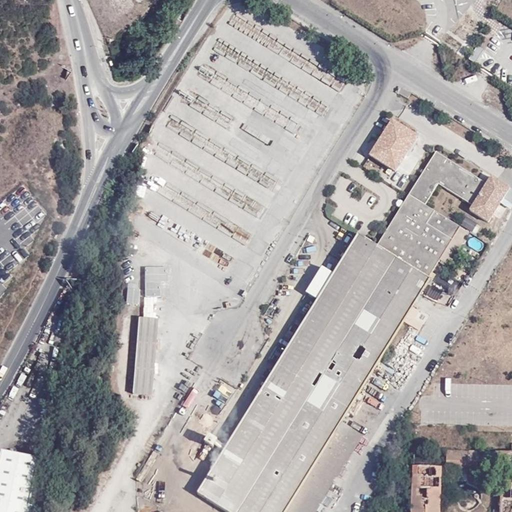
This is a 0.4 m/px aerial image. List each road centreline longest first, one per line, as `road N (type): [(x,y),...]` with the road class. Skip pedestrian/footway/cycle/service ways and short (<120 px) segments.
road 1 (residential): [(300,0),(511,134)]
road 2 (tertiary): [(84,210),(0,383)]
